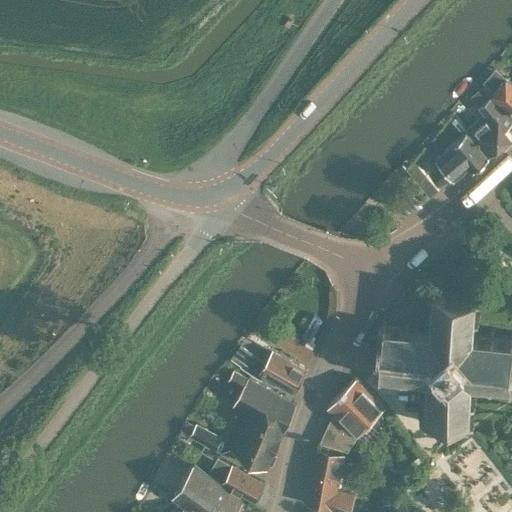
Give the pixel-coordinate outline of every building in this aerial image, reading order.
[(497,83),(511,95),(511,70),(509,68),(497,83)] [(484,109),(471,121),(493,146),(511,129),(511,122),(509,120),(511,117),(511,101),(505,93),(504,94),(496,86),(483,97),(491,106),(485,111),(484,109)] [(440,149),(456,168),(458,170),(473,156),(477,161),(493,148),(470,122),(440,149)] [(418,151),(409,158),(433,187),(442,179),(418,151)] [(436,281),(431,280),(431,284),(436,284),(435,301),(430,300),(430,304),(435,305),(433,321),(414,319),(414,315),(409,314),(409,319),(391,317),(392,313),(387,312),(387,317),(382,316),(381,320),(387,321),(385,341),(383,360),(378,360),(377,363),(383,364),(382,368),(386,369),(387,364),(405,366),(405,370),(409,370),(409,366),(430,368),(428,384),(424,384),(424,387),(428,388),(427,404),(422,403),(421,407),(426,408),(426,412),(429,413),(430,408),(468,412),(468,416),(472,416),(472,412),(477,412),(477,408),(472,408),(474,392),(479,392),(480,388),(474,388),(476,371),(492,372),(492,377),(496,377),(496,373),(511,374),(511,379),(511,378),(511,327),(498,326),(499,322),(494,322),(494,327),(478,325),(479,309),(484,309),(484,305),(480,305),(481,288),(486,289),(486,285),(481,284),(482,280),(478,279),(478,284),(440,281),(440,276),(436,276),(436,281)] [(253,342),(243,356),(251,362),(257,366),(265,370),(269,364),(299,382),(310,358),(277,339),(269,353),(253,342)] [(270,459),(272,455),(275,454),(279,446),(278,442),(299,394),(237,361),(232,371),(246,378),(237,396),(251,403),(235,440),(270,459)] [(338,401),(325,429),(325,430),(350,438),(359,423),(388,394),(359,366),(332,395),(338,401)] [(193,426),(219,440),(225,428),(200,414),(193,426)] [(308,490),(352,505),(359,484),(341,477),(348,442),(318,435),(308,490)] [(268,472),(234,454),(219,446),(210,462),(229,475),(258,491),(268,472)] [(230,511),(246,488),(198,456),(178,486),(208,505),(204,511),(203,511),(187,498),(174,511),(230,511)]
